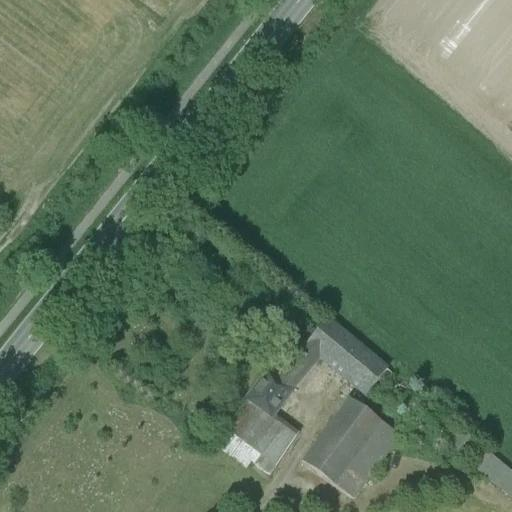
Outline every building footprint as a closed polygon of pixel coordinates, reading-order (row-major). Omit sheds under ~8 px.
[(384,372),(324,321),(303,347),(317,360),(363,398),(384,372)] [(283,381),(279,385),(290,393),(317,360),(303,347),(279,377),(283,381)] [(275,382),(266,374),(245,401),(269,420),(271,417),(281,404),(290,393),(279,385),(275,382)] [(290,393),(281,404),(288,410),(297,399),(290,393)] [(269,420),(245,401),(223,428),(272,467),(297,437),(271,417),(269,420)] [(379,425),(347,402),(299,467),(331,490),(379,425)] [(379,425),(331,490),(348,502),(395,438),(379,425)] [(266,476),(272,467),(223,428),(211,443),(245,470),(251,463),(266,476)] [(511,494),(511,476),(481,452),(468,468),(508,500),(511,494)]
